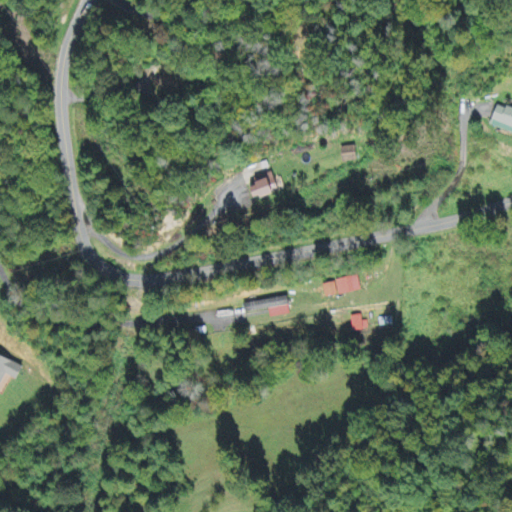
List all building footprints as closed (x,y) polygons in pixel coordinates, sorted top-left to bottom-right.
[(488,129),(511,134),(511,111),(494,107),(488,129)] [(247,200),(277,194),(273,179),(244,185),(247,200)] [(324,299),(359,293),(357,278),(321,285),(324,299)] [(267,319),(288,316),(286,299),(240,305),(242,314),(266,312),(267,319)] [(0,376),(13,380),(18,365),(0,358),(0,376)]
